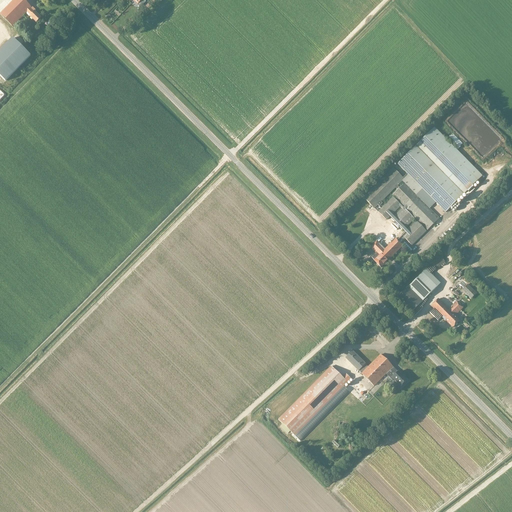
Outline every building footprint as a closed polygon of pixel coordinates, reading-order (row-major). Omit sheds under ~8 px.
[(31,7),(23,0),(3,0),(0,3),(0,14),(12,26),(27,12),(31,15),(30,16),(36,22),(41,18),(34,11),(34,12),(30,9),(31,7)] [(0,75),(6,81),(30,56),(13,38),(0,51),(0,75)] [(374,260),(381,267),(402,246),(400,244),(405,239),(412,245),(426,231),(405,209),(406,208),(427,230),(435,222),(440,227),(444,223),(430,209),(435,203),(445,213),(482,176),(434,128),(364,197),(374,208),(378,205),(379,207),(382,203),(381,202),(395,187),(398,190),(392,195),(403,206),(402,207),(393,197),(378,212),(386,220),(399,206),(402,208),(391,219),(402,230),(413,220),(415,222),(397,240),(395,239),(385,249),(377,241),(370,248),(376,253),(371,257),(374,260)] [(436,270),(445,262),(441,257),(432,265),(436,270)] [(408,287),(397,298),(411,312),(437,287),(423,273),(408,288),(408,287)] [(471,299),(477,293),(468,284),(461,290),(471,299)] [(438,299),(431,306),(452,328),(459,320),(455,316),(463,308),(456,301),(448,309),(438,299)] [(352,350),(345,358),(358,371),(374,386),(388,371),(391,368),(392,367),(380,354),(368,367),(365,364),(365,363),(352,350)] [(331,366),(278,419),(294,435),(350,378),(346,374),(342,377),(331,366)] [(406,381),(398,372),(392,378),(395,380),(394,381),(397,384),(398,383),(401,386),(406,381)]
